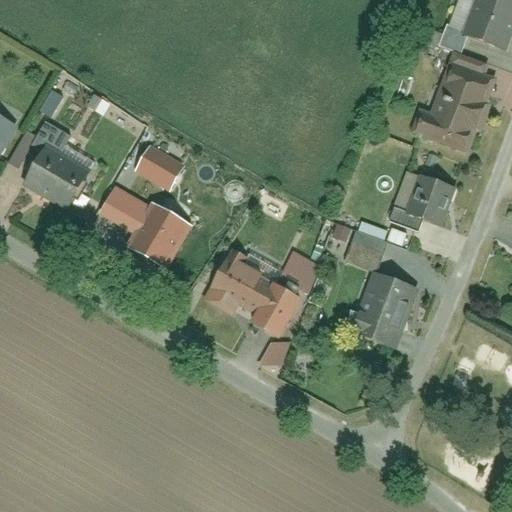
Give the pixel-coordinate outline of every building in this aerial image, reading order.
[(511,45),(511,0),(483,0),(471,35),(511,49),(511,45)] [(501,82),(454,64),(426,136),(473,155),(501,82)] [(51,91),(40,112),(51,118),(62,97),(51,91)] [(0,158),(15,132),(0,122),(0,158)] [(172,193),(185,169),(150,150),(136,173),(172,193)] [(92,181),(45,155),(25,191),(72,216),(92,181)] [(461,190),(425,177),(412,213),(447,226),(461,190)] [(163,271),(187,227),(152,208),(128,253),(163,271)] [(359,223),(353,245),(382,254),(388,233),(359,223)] [(279,281),(310,294),(322,267),(291,253),(279,281)] [(234,256),(211,298),(288,341),(311,299),(234,256)] [(420,290),(380,276),(359,335),(399,349),(420,290)] [(285,368),(286,344),(265,343),(265,367),(285,368)]
